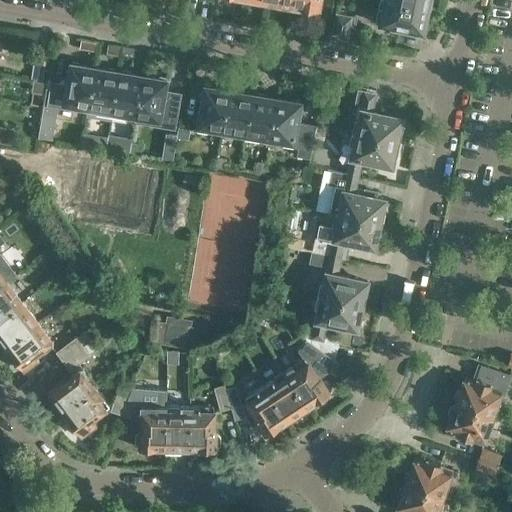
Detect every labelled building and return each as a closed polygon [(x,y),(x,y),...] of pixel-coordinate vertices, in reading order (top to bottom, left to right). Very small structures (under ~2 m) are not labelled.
[(293,0),(292,7),(320,12),(322,0),(293,0)] [(428,6),(396,0),(384,0),(382,11),(377,10),(375,22),(386,24),(386,27),(414,33),(415,31),(422,32),(428,6)] [(338,13),(334,34),(348,36),(352,16),(338,13)] [(35,57),(31,79),(43,80),(46,59),(35,57)] [(65,87),(61,107),(64,107),(88,111),(96,66),(72,62),(68,87),(65,87)] [(96,66),(88,111),(97,112),(97,113),(112,116),(119,70),(96,66)] [(119,70),(112,116),(124,118),(124,116),(136,118),(143,74),(119,70)] [(136,118),(135,122),(135,124),(149,126),(150,121),(160,123),(168,78),(143,74),(136,118)] [(208,127),(223,129),(230,90),(206,85),(198,130),(208,131),(208,127)] [(230,90),(223,129),(247,134),(254,94),(230,90)] [(361,111),(356,133),(397,142),(402,118),(372,111),(376,94),(360,91),(357,105),(359,105),(358,110),(361,111)] [(30,104),(43,107),(44,107),(44,103),(45,96),(32,94),(30,104)] [(254,94),(247,134),(271,138),(278,98),(254,94)] [(278,98),(271,138),(284,140),(284,145),(294,147),(299,148),(297,156),(311,159),(317,125),(299,122),(302,103),(278,98)] [(44,103),(44,107),(39,136),(52,139),(58,106),(44,103)] [(331,110),(320,109),(318,122),(330,124),(331,110)] [(126,132),(134,134),(135,124),(135,122),(127,120),(126,132)] [(91,142),(94,128),(85,126),(83,140),(91,142)] [(348,173),(347,175),(357,177),(361,160),(392,167),(397,142),(356,133),(348,173)] [(178,136),(167,134),(163,159),(174,161),(178,136)] [(153,213),(160,164),(68,148),(62,189),(74,190),(72,201),(153,213)] [(224,168),(226,158),(218,156),(216,167),(224,168)] [(258,161),(255,173),(263,175),(266,163),(258,161)] [(324,168),(316,209),(329,212),(329,213),(334,214),(380,224),(385,200),(372,197),(373,191),(365,189),(364,195),(354,193),(357,177),(347,175),(348,173),(324,168)] [(311,251),(311,252),(340,258),(343,241),(350,243),(349,248),(362,251),(363,245),(374,248),(380,224),(334,214),(332,226),(320,224),(317,237),(316,237),(312,251),(311,251)] [(308,239),(284,235),(283,245),(306,249),(308,239)] [(69,248),(60,238),(51,245),(59,256),(69,248)] [(340,258),(311,252),(309,263),(327,267),(321,296),(362,305),(367,281),(336,275),(340,258)] [(6,280),(0,284),(0,318),(23,301),(6,280)] [(42,287),(32,294),(37,300),(46,293),(42,287)] [(357,330),(362,305),(321,296),(313,333),(306,332),(304,337),(315,345),(315,344),(335,358),(340,338),(323,335),(326,323),(357,330)] [(23,301),(0,318),(0,338),(6,346),(38,321),(23,301)] [(158,319),(154,342),(196,349),(199,327),(192,325),(193,319),(167,314),(166,321),(158,319)] [(38,321),(6,346),(25,370),(39,359),(37,356),(55,342),(38,321)] [(86,329),(57,351),(64,360),(93,338),(86,329)] [(305,358),(285,371),(308,406),(330,392),(320,377),(340,363),(315,345),(304,337),(293,329),(287,337),(302,348),(301,349),(305,358)] [(93,338),(64,360),(71,369),(100,347),(93,338)] [(255,368),(261,377),(267,373),(261,363),(255,368)] [(49,391),(64,411),(95,387),(87,376),(89,375),(83,366),(49,391)] [(463,378),(455,402),(493,415),(501,392),(503,392),(508,377),(480,367),(475,382),(463,378)] [(285,371),(265,384),(289,419),(308,406),(285,371)] [(225,384),(232,406),(242,403),(235,381),(225,384)] [(221,409),(232,406),(225,384),(214,387),(221,409)] [(289,419),(265,384),(245,397),(248,401),(247,401),(258,418),(256,419),(266,434),(289,419)] [(119,385),(111,410),(124,414),(133,390),(119,385)] [(95,387),(64,411),(82,436),(97,425),(93,420),(107,410),(99,400),(103,397),(95,387)] [(133,418),(138,404),(143,390),(134,387),(133,390),(124,414),(133,418)] [(447,425),(459,429),(457,434),(483,443),(493,415),(455,402),(447,425)] [(168,407),(143,406),(142,431),(140,431),(140,447),(167,448),(168,407)] [(168,407),(167,448),(190,448),(191,407),(168,407)] [(191,407),(190,448),(217,449),(217,447),(220,444),(220,435),(217,432),(215,432),(215,412),(215,408),(191,407)] [(481,447),(477,458),(498,465),(502,454),(481,447)] [(413,459),(405,483),(443,496),(451,472),(439,468),(441,463),(426,458),(424,463),(413,459)] [(498,465),(477,458),(473,470),(494,477),(498,465)] [(405,483),(398,505),(409,509),(407,511),(437,511),(443,496),(405,483)]
